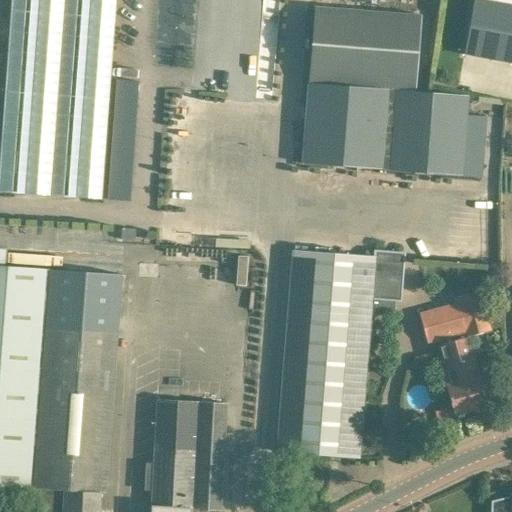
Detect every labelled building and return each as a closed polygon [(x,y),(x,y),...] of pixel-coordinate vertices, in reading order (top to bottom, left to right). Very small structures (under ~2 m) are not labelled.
[(19,0),(5,191),(107,199),(122,0),(19,0)] [(511,0),(473,0),(463,56),(511,64),(511,0)] [(421,15),(314,7),(301,163),(481,178),(486,117),(467,115),(469,95),(415,90),(421,15)] [(136,239),(136,229),(122,228),(121,239),(136,239)] [(99,511),(101,493),(106,493),(122,274),(4,266),(5,249),(0,248),(0,486),(34,489),(32,511),(99,511)] [(359,458),(375,256),(290,250),(277,452),(359,458)] [(258,263),(250,263),(248,315),(257,315),(258,263)] [(440,345),(470,336),(491,331),(480,292),(454,300),(455,303),(419,313),(427,343),(439,340),(440,344),(440,345)] [(447,387),(454,415),(489,406),(470,336),(440,345),(440,344),(437,344),(442,361),(447,382),(446,382),(447,387)] [(191,511),(192,509),(221,510),(226,403),(159,399),(155,463),(153,491),(151,511),(191,511)]
